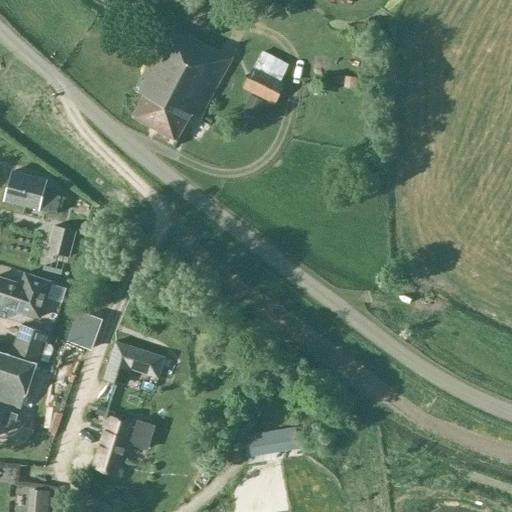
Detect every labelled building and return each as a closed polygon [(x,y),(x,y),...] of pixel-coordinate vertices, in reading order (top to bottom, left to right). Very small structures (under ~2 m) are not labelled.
[(148,88),(133,116),(177,140),(191,114),(201,119),(232,59),(169,26),(139,83),(148,88)] [(251,62),(256,46),(245,42),(240,58),(251,62)] [(243,88),(277,106),(288,85),(282,81),(290,65),(263,50),(243,88)] [(362,57),(361,79),(372,79),(373,57),(362,57)] [(347,75),(346,87),(357,88),(359,77),(347,75)] [(256,118),(264,101),(249,94),(240,110),(256,118)] [(47,180),(13,170),(5,200),(39,209),(40,209),(57,213),(61,196),(44,191),(47,180)] [(48,252),(71,257),(77,232),(54,227),(48,252)] [(45,260),(42,270),(62,275),(64,266),(45,260)] [(0,317),(4,319),(8,307),(43,317),(54,282),(25,273),(21,284),(0,277),(0,317)] [(12,352),(42,362),(51,333),(21,324),(12,352)] [(117,340),(103,380),(126,388),(132,370),(159,379),(167,357),(117,340)] [(0,401),(21,408),(26,393),(36,364),(0,352),(0,401)] [(13,428),(17,413),(0,407),(0,425),(0,424),(13,428)] [(104,431),(104,432),(93,466),(118,474),(129,439),(127,438),(132,423),(110,416),(104,431)] [(131,446),(149,451),(156,426),(138,421),(131,446)] [(298,440),(296,428),(260,434),(262,446),(298,440)]
